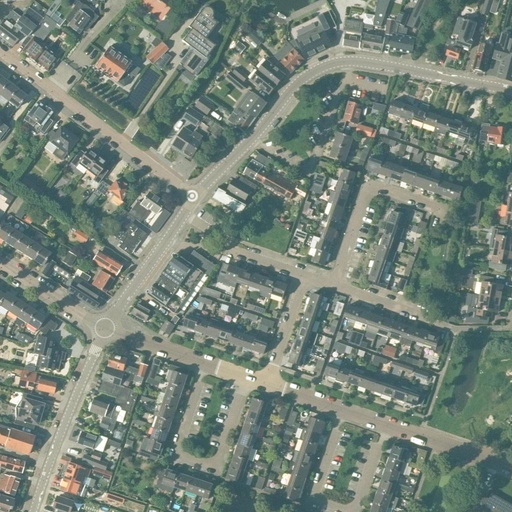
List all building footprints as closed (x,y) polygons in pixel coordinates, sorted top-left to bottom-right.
[(5,20),(0,26),(0,36),(12,46),(22,34),(27,37),(28,36),(43,19),(42,18),(47,11),(33,0),(28,7),(14,26),(5,20)] [(32,39),(22,51),(31,58),(30,59),(32,60),(37,64),(48,72),(57,60),(59,59),(40,44),(50,31),(56,24),(49,19),(63,0),(54,0),(51,5),(48,10),(47,11),(42,18),(43,19),(28,36),(32,39)] [(67,0),(69,2),(75,7),(65,19),(70,23),(68,26),(79,34),(83,28),(85,30),(87,29),(88,28),(89,28),(92,23),(93,23),(97,17),(93,14),(92,12),(85,6),(82,6),(78,2),(75,0),(67,0)] [(142,0),(140,3),(160,18),(173,0),(142,0)] [(345,19),(343,31),(346,31),(346,34),(345,34),(343,45),(359,48),(363,28),(373,30),(373,26),(380,27),(385,14),(390,0),(387,0),(377,0),(375,12),(375,16),(364,14),(363,23),(345,19)] [(418,0),(407,26),(418,31),(432,0),(418,0)] [(489,12),(490,13),(493,5),(492,4),(493,2),(487,0),(485,0),(481,15),(484,16),(487,17),(489,12)] [(188,26),(192,29),(182,42),(190,48),(179,64),(180,65),(181,64),(193,73),(205,59),(203,57),(205,56),(209,52),(205,48),(210,42),(205,39),(217,23),(211,19),(212,18),(211,17),(212,15),(213,14),(212,12),(212,11),(211,9),(209,8),(207,6),(204,6),(204,7),(202,7),(201,9),(188,26)] [(12,10),(7,17),(15,22),(19,16),(12,10)] [(322,26),(309,31),(319,53),(331,47),(324,32),(330,29),(336,26),(329,12),(318,17),(322,26)] [(392,36),(390,50),(403,53),(411,54),(412,55),(415,41),(415,39),(406,37),(407,29),(404,28),(404,27),(409,15),(401,12),(396,23),(394,34),(393,34),(392,36)] [(459,37),(457,43),(456,46),(469,50),(473,41),(471,40),(476,25),(474,24),(475,21),(474,19),(468,16),(466,18),(465,21),(460,19),(454,35),(459,37)] [(388,35),(392,36),(395,21),(387,20),(385,35),(388,35)] [(164,21),(158,30),(163,34),(170,26),(164,21)] [(245,23),(240,29),(258,46),(264,40),(245,23)] [(306,33),(297,37),(299,42),(307,59),(319,53),(309,31),(306,33)] [(370,50),(373,36),(364,34),(363,39),(361,48),(370,50)] [(511,36),(502,34),(499,44),(497,44),(493,59),(502,61),(497,78),(511,81),(511,36)] [(373,36),(370,50),(382,53),(385,38),(373,36)] [(456,46),(457,43),(451,41),(451,40),(447,39),(445,47),(447,47),(449,48),(446,56),(457,60),(461,50),(455,48),(456,46)] [(294,40),(288,43),(289,44),(295,50),(298,48),(294,40)] [(161,42),(145,57),(151,64),(152,63),(162,54),(167,49),(161,42)] [(238,42),(232,49),(240,55),(246,48),(238,42)] [(288,43),(274,56),(280,62),(290,73),(304,60),(295,50),(289,44),(288,43)] [(475,60),(473,70),(474,72),(482,74),(484,73),(491,48),(480,45),(475,60)] [(108,47),(94,66),(116,82),(117,81),(123,86),(132,75),(134,76),(139,70),(108,47)] [(165,56),(162,54),(152,63),(158,71),(159,69),(161,70),(171,57),(166,54),(165,56)] [(258,70),(278,87),(282,82),(280,81),(285,76),(266,60),(258,70)] [(237,67),(233,72),(244,82),(248,77),(237,67)] [(278,87),(258,70),(250,80),(269,96),(273,91),(274,92),(278,87)] [(230,72),(226,77),(228,78),(239,88),(242,90),(247,85),(230,72)] [(0,92),(0,96),(7,102),(16,90),(7,83),(0,92)] [(25,97),(16,90),(7,102),(16,109),(25,97)] [(241,109),(255,119),(266,104),(253,94),(241,109)] [(202,96),(194,107),(207,116),(214,105),(202,96)] [(389,112),(388,114),(392,116),(400,119),(405,103),(398,100),(397,102),(393,101),(389,112)] [(348,102),(343,120),(357,124),(358,123),(360,116),(360,115),(365,116),(366,112),(367,108),(362,106),(348,102)] [(35,103),(22,120),(33,127),(35,124),(40,127),(37,131),(44,136),(54,122),(48,117),(51,114),(44,108),(43,109),(35,103)] [(400,119),(407,121),(405,125),(410,126),(412,120),(416,109),(412,108),(413,105),(405,103),(400,119)] [(193,133),(203,118),(189,109),(183,118),(192,123),(188,130),(184,128),(172,146),(180,151),(185,142),(187,144),(194,134),(193,133)] [(234,113),(250,126),(255,119),(241,109),(237,115),(234,113)] [(412,120),(423,124),(427,113),(416,109),(412,120)] [(250,126),(234,113),(232,115),(235,118),(231,122),(245,132),(250,126)] [(423,124),(435,128),(439,117),(427,113),(423,124)] [(203,118),(193,133),(194,134),(187,144),(185,142),(180,151),(191,158),(208,132),(219,139),(225,130),(204,116),(203,118)] [(435,128),(434,132),(445,136),(446,133),(450,121),(451,118),(444,116),(443,118),(439,117),(435,128)] [(449,136),(457,139),(462,123),(455,120),(454,122),(450,121),(446,133),(450,134),(449,136)] [(468,140),(467,145),(473,147),(477,132),(472,131),(472,129),(469,127),(469,125),(462,123),(457,139),(464,141),(464,139),(468,140)] [(501,126),(500,128),(498,128),(498,129),(490,128),(490,125),(481,124),(479,142),(495,144),(496,144),(496,145),(505,146),(507,129),(505,129),(504,127),(501,126)] [(358,125),(355,133),(366,136),(370,138),(372,130),(369,129),(363,127),(358,125)] [(51,154),(61,161),(67,153),(76,141),(58,127),(54,133),(51,131),(45,139),(52,144),(56,148),(51,154)] [(379,132),(393,137),(395,132),(381,127),(379,132)] [(338,133),(334,145),(348,150),(352,138),(338,133)] [(412,148),(413,148),(413,147),(406,145),(406,146),(401,144),(400,149),(404,151),(411,153),(412,148)] [(348,150),(334,145),(330,157),(344,162),(348,150)] [(80,150),(70,163),(75,167),(77,165),(86,171),(97,156),(88,150),(85,154),(80,150)] [(252,160),(244,174),(246,175),(253,180),(260,168),(261,168),(263,166),(259,164),(263,157),(258,153),(254,161),(252,160)] [(377,177),(382,161),(383,158),(373,155),(372,158),(371,157),(366,171),(370,172),(369,174),(377,177)] [(106,163),(97,156),(86,171),(95,178),(92,181),(97,185),(107,172),(103,168),(106,163)] [(455,171),(458,164),(447,160),(444,167),(455,171)] [(385,177),(389,178),(394,165),(382,161),(377,177),(384,179),(385,177)] [(464,166),(458,164),(455,171),(457,172),(458,170),(462,171),(464,166)] [(389,178),(401,182),(405,169),(394,165),(389,178)] [(260,168),(253,180),(261,184),(268,173),(265,171),(266,168),(263,166),(261,168),(260,168)] [(401,182),(412,186),(417,173),(405,169),(401,182)] [(341,173),(338,181),(353,186),(356,179),(354,178),(355,174),(344,170),(342,174),(341,173)] [(268,173),(261,184),(289,200),(294,191),(304,198),(306,191),(297,186),(297,185),(279,175),(278,178),(268,173)] [(327,177),(325,176),(316,173),(312,185),(321,188),(323,188),(327,177)] [(412,186),(423,190),(428,177),(417,173),(412,186)] [(423,190),(435,194),(439,181),(428,177),(423,190)] [(219,186),(211,198),(244,216),(250,204),(245,201),(252,189),(255,190),(258,185),(245,178),(242,183),(234,179),(228,191),(219,186)] [(104,196),(107,192),(120,202),(129,190),(121,183),(120,185),(115,182),(111,187),(102,181),(93,194),(98,198),(100,194),(104,196)] [(338,181),(336,187),(328,185),(326,190),(331,191),(347,197),(349,193),(351,194),(353,186),(338,181)] [(438,198),(445,200),(451,185),(439,181),(435,194),(438,195),(438,198)] [(319,194),(321,188),(312,185),(310,191),(314,193),(319,194)] [(462,189),(451,185),(445,200),(452,203),(453,200),(458,202),(462,189)] [(34,187),(30,192),(37,197),(41,191),(34,187)] [(332,204),(343,208),(347,197),(331,191),(327,203),(332,204)] [(137,202),(129,214),(135,219),(135,220),(139,223),(148,210),(155,215),(163,204),(148,193),(140,204),(137,202)] [(332,204),(328,216),(340,220),(343,208),(332,204)] [(511,206),(508,206),(507,218),(504,218),(502,225),(511,226),(511,206)] [(313,211),(309,209),(304,207),(302,214),(311,217),(313,211)] [(388,215),(385,223),(401,228),(404,229),(410,212),(395,207),(393,213),(391,212),(390,216),(388,215)] [(133,222),(134,220),(135,220),(123,211),(108,232),(117,239),(120,235),(121,236),(130,224),(131,224),(133,222)] [(326,221),(324,227),(336,231),(340,220),(328,216),(323,214),(321,220),(326,221)] [(423,235),(427,224),(420,221),(417,233),(423,235)] [(0,240),(3,243),(11,230),(2,223),(0,225),(0,240)] [(385,223),(382,230),(385,231),(383,235),(400,241),(404,230),(404,229),(401,228),(385,223)] [(120,235),(117,239),(116,239),(121,243),(118,248),(128,256),(140,240),(141,240),(145,235),(131,224),(130,224),(121,236),(120,235)] [(298,224),(296,230),(306,234),(308,229),(302,228),(303,225),(298,224)] [(324,227),(320,239),(332,243),(336,231),(324,227)] [(3,243),(13,249),(21,236),(11,230),(3,243)] [(76,230),(72,236),(85,244),(88,237),(76,230)] [(306,234),(296,230),(294,237),(304,240),(306,234)] [(495,236),(493,250),(511,252),(511,238),(506,237),(507,232),(494,230),(493,236),(495,236)] [(383,235),(379,246),(396,252),(400,241),(383,235)] [(13,249),(22,255),(30,242),(21,236),(13,249)] [(317,242),(315,250),(330,255),(333,248),(330,247),(332,243),(320,239),(319,243),(317,242)] [(22,255),(32,261),(40,248),(30,242),(22,255)] [(379,246),(375,258),(387,262),(387,261),(392,263),(396,252),(379,246)] [(50,254),(40,248),(32,261),(41,267),(50,254)] [(70,249),(62,262),(69,267),(75,257),(72,255),(74,252),(70,249)] [(312,257),(311,261),(312,262),(324,266),(326,261),(328,262),(330,255),(315,250),(312,257)] [(511,252),(493,250),(491,262),(489,262),(488,268),(506,271),(507,265),(511,265),(511,252)] [(177,254),(148,295),(175,314),(204,274),(208,277),(216,266),(195,251),(188,261),(177,254)] [(98,252),(92,262),(115,276),(121,266),(98,252)] [(372,261),(369,268),(385,274),(387,266),(385,266),(387,262),(375,258),(374,262),(372,261)] [(50,260),(47,265),(52,269),(55,263),(50,260)] [(55,264),(53,268),(68,278),(71,274),(55,264)] [(237,282),(241,269),(230,265),(230,266),(223,264),(218,281),(227,284),(229,279),(237,282)] [(369,268),(367,276),(369,277),(367,281),(369,282),(369,284),(386,290),(389,280),(383,278),(385,274),(369,268)] [(77,269),(74,275),(87,283),(90,277),(77,269)] [(237,282),(248,286),(253,273),(241,269),(237,282)] [(100,271),(91,286),(104,294),(113,279),(100,271)] [(248,286),(260,290),(264,277),(253,273),(248,286)] [(480,296),(500,299),(502,286),(492,284),(493,278),(480,276),(479,282),(482,283),(480,296)] [(260,290),(271,294),(276,279),(269,277),(268,279),(264,277),(260,290)] [(75,278),(66,292),(95,309),(101,300),(86,291),(89,287),(75,278)] [(283,282),(276,279),(271,294),(283,298),(287,285),(283,284),(283,282)] [(400,279),(396,291),(402,293),(406,281),(400,279)] [(0,302),(0,307),(7,312),(16,299),(6,293),(4,296),(0,302)] [(204,304),(206,299),(200,297),(200,295),(197,294),(195,297),(199,298),(198,302),(204,304)] [(309,297),(306,305),(321,310),(323,303),(322,302),(323,298),(312,294),(311,298),(309,297)] [(466,314),(466,318),(467,318),(466,322),(487,323),(488,317),(491,318),(492,311),(498,312),(500,299),(480,296),(474,295),(472,307),(469,307),(468,315),(466,314)] [(243,302),(231,298),(230,303),(241,307),(243,302)] [(7,312),(17,319),(25,305),(16,299),(7,312)] [(337,302),(333,314),(339,316),(343,305),(337,302)] [(139,304),(133,313),(147,321),(151,315),(156,318),(160,312),(154,309),(153,312),(139,304)] [(17,319),(26,325),(35,312),(25,305),(17,319)] [(305,313),(304,317),(315,321),(317,317),(318,318),(321,310),(306,305),(303,312),(305,313)] [(264,309),(254,306),(252,311),(263,315),(264,309)] [(354,324),(360,308),(352,306),(351,307),(347,306),(343,318),(347,319),(347,321),(354,324)] [(227,312),(226,314),(236,317),(238,310),(229,307),(227,312)] [(362,324),(366,326),(370,314),(366,313),(367,311),(360,308),(354,324),(361,326),(362,324)] [(44,318),(35,312),(26,325),(36,331),(44,318)] [(366,326),(365,331),(376,335),(382,318),(370,314),(366,326)] [(194,333),(199,317),(192,315),(192,317),(188,315),(184,327),(188,328),(187,331),(194,333)] [(199,317),(194,333),(202,336),(202,334),(206,335),(210,323),(206,322),(207,320),(199,317)] [(304,317),(300,329),(311,332),(315,321),(304,317)] [(275,322),(263,318),(261,325),(272,329),(275,322)] [(377,334),(387,338),(393,322),(382,318),(376,335),(377,335),(377,334)] [(44,336),(48,330),(53,324),(46,319),(38,332),(44,336)] [(213,337),(217,339),(223,323),(212,319),(210,323),(206,335),(207,335),(206,336),(213,338),(213,337)] [(166,321),(161,330),(169,336),(175,326),(166,321)] [(387,338),(388,338),(399,342),(404,326),(393,322),(387,338)] [(217,339),(229,343),(233,331),(235,327),(223,323),(217,339)] [(53,324),(48,330),(53,333),(57,326),(53,324)] [(401,338),(412,341),(416,330),(404,326),(399,342),(401,338)] [(300,329),(296,340),(307,343),(314,345),(318,335),(311,332),(300,329)] [(415,345),(423,347),(428,332),(420,329),(419,331),(416,330),(412,341),(416,343),(415,345)] [(229,343),(240,347),(244,335),(233,331),(229,343)] [(438,357),(440,353),(443,344),(437,342),(438,338),(434,336),(435,334),(428,332),(423,347),(434,351),(433,355),(438,357)] [(248,336),(244,335),(240,347),(245,348),(244,350),(251,352),(257,337),(249,334),(248,336)] [(359,347),(363,335),(359,334),(357,340),(355,339),(353,344),(359,347)] [(364,335),(363,335),(359,347),(366,349),(368,344),(361,341),(364,335)] [(37,337),(35,347),(33,355),(37,356),(35,367),(58,372),(62,353),(55,351),(56,348),(52,347),(54,340),(37,337)] [(257,337),(251,352),(258,355),(259,353),(264,354),(268,343),(268,341),(264,339),(257,337)] [(293,343),(290,351),(305,356),(308,349),(312,350),(314,345),(307,343),(296,340),(295,344),(293,343)] [(335,342),(332,349),(338,351),(338,350),(345,352),(346,347),(340,345),(340,344),(335,342)] [(384,349),(382,354),(389,357),(391,350),(389,349),(390,345),(389,344),(386,343),(384,349)] [(290,351),(288,358),(289,359),(288,363),(299,367),(301,367),(303,363),(305,356),(290,351)] [(132,374),(134,375),(140,377),(144,378),(147,367),(141,365),(139,370),(124,365),(126,360),(110,354),(106,366),(132,374)] [(317,360),(313,372),(320,374),(324,362),(317,360)] [(402,371),(404,365),(393,361),(391,367),(402,371)] [(327,378),(335,381),(340,365),(332,363),(332,365),(327,363),(323,375),(328,376),(327,378)] [(154,365),(149,379),(154,381),(156,377),(159,366),(154,365)] [(173,372),(169,383),(184,388),(188,377),(182,374),(183,370),(170,365),(168,371),(173,372)] [(343,381),(347,383),(351,371),(350,371),(351,369),(340,365),(335,381),(342,383),(343,381)] [(413,368),(404,365),(402,371),(411,374),(413,368)] [(134,375),(132,374),(132,375),(119,371),(119,372),(106,367),(101,380),(119,386),(119,385),(122,379),(132,382),(134,375)] [(355,373),(351,371),(347,383),(358,387),(363,371),(356,369),(355,373)] [(416,369),(414,376),(426,381),(429,374),(416,369)] [(22,370),(18,387),(53,394),(55,383),(40,380),(40,378),(35,377),(36,374),(22,370)] [(358,387),(369,391),(373,379),(370,378),(371,374),(363,371),(358,387)] [(381,395),(386,379),(375,375),(374,379),(373,379),(369,391),(381,395)] [(162,379),(156,377),(154,381),(149,379),(148,378),(146,383),(154,386),(156,381),(160,383),(162,379)] [(381,395),(392,399),(396,387),(392,386),(394,382),(386,379),(381,395)] [(101,380),(97,392),(117,399),(115,404),(122,406),(121,410),(131,414),(139,393),(124,388),(124,387),(119,385),(119,386),(101,380)] [(166,394),(166,395),(180,400),(184,388),(169,383),(167,390),(163,388),(161,393),(166,394)] [(395,402),(403,404),(408,389),(401,386),(400,389),(396,387),(392,399),(396,400),(395,402)] [(415,391),(408,389),(403,404),(410,407),(411,405),(415,406),(419,395),(415,394),(415,391)] [(15,408),(39,415),(42,406),(40,405),(42,399),(23,394),(21,400),(15,408)] [(166,395),(162,406),(176,411),(180,400),(166,395)] [(249,410),(264,415),(268,404),(272,406),(274,401),(261,396),(259,401),(253,399),(249,410)] [(90,412),(103,417),(99,428),(107,431),(108,430),(112,431),(115,424),(110,423),(112,419),(111,419),(115,406),(95,399),(90,412)] [(158,417),(172,422),(176,411),(162,406),(158,404),(156,412),(155,412),(153,416),(158,417)] [(39,415),(15,408),(15,418),(13,424),(33,430),(34,424),(37,425),(39,415)] [(278,418),(276,422),(283,424),(287,411),(281,409),(278,418)] [(249,410),(245,422),(260,427),(264,415),(249,410)] [(293,427),(294,424),(297,414),(291,412),(287,425),(293,427)] [(158,417),(154,429),(168,434),(172,422),(158,417)] [(311,419),(307,430),(321,435),(325,424),(311,419)] [(245,422),(241,433),(256,438),(260,427),(245,422)] [(307,430),(303,429),(303,428),(299,427),(300,426),(294,424),(293,427),(298,429),(302,431),(299,440),(303,442),(317,447),(321,435),(307,430)] [(0,446),(28,455),(33,437),(0,426),(0,446)] [(154,429),(150,440),(165,445),(168,434),(154,429)] [(82,433),(78,445),(94,450),(95,449),(103,452),(107,439),(99,436),(98,438),(82,433)] [(241,433),(237,445),(257,451),(257,450),(252,449),(256,438),(241,433)] [(140,449),(138,455),(154,461),(154,460),(156,461),(158,460),(159,456),(161,457),(165,445),(150,440),(144,438),(142,445),(141,445),(140,449)] [(303,442),(299,453),(313,458),(317,447),(303,442)] [(237,445),(234,456),(248,461),(248,460),(253,462),(257,451),(237,445)] [(403,462),(407,450),(393,445),(389,457),(403,462)] [(93,453),(91,458),(91,459),(99,462),(102,457),(93,453)] [(299,453),(295,463),(290,462),(290,463),(309,469),(313,458),(299,453)] [(419,454),(416,464),(414,468),(420,470),(425,456),(419,454)] [(8,458),(0,456),(0,467),(21,473),(24,463),(8,458)] [(82,463),(94,468),(97,468),(99,462),(91,459),(91,458),(84,456),(82,463)] [(234,456),(230,467),(244,472),(248,461),(234,456)] [(389,457),(385,468),(399,473),(399,474),(405,476),(409,464),(403,462),(389,457)] [(291,475),(291,476),(306,481),(309,469),(290,463),(286,474),(291,475)] [(64,480),(88,488),(90,480),(87,479),(90,471),(70,464),(64,480)] [(230,467),(226,479),(245,486),(249,474),(244,472),(230,467)] [(97,468),(94,468),(92,474),(103,478),(105,471),(97,468)] [(385,468),(381,480),(395,485),(399,474),(399,473),(385,468)] [(172,493),(174,488),(179,473),(167,469),(166,471),(163,470),(161,471),(160,473),(159,473),(157,478),(158,479),(155,488),(172,493)] [(190,477),(179,473),(174,488),(185,492),(190,477)] [(0,480),(0,490),(1,491),(14,496),(19,480),(4,475),(2,480),(1,479),(0,480)] [(291,476),(287,487),(302,492),(306,481),(291,476)] [(185,492),(197,496),(202,481),(190,477),(185,492)] [(64,480),(61,490),(76,496),(84,498),(88,488),(64,480)] [(381,480),(377,491),(391,496),(395,485),(381,480)] [(213,485),(202,481),(197,496),(208,500),(213,485)] [(298,503),(302,492),(287,487),(283,498),(298,503)] [(377,491),(373,503),(392,510),(393,510),(394,510),(395,507),(396,505),(398,499),(391,496),(377,491)] [(108,493),(106,498),(115,501),(116,500),(120,502),(121,498),(108,493)] [(511,511),(511,504),(493,494),(490,499),(475,493),(468,511),(511,511)] [(0,511),(7,511),(8,509),(10,510),(11,508),(11,507),(13,500),(0,495),(0,511)] [(58,510),(56,511),(74,511),(71,511),(73,502),(68,500),(69,498),(62,496),(61,499),(57,497),(53,508),(58,510)] [(373,503),(369,511),(391,511),(392,510),(373,503)]
